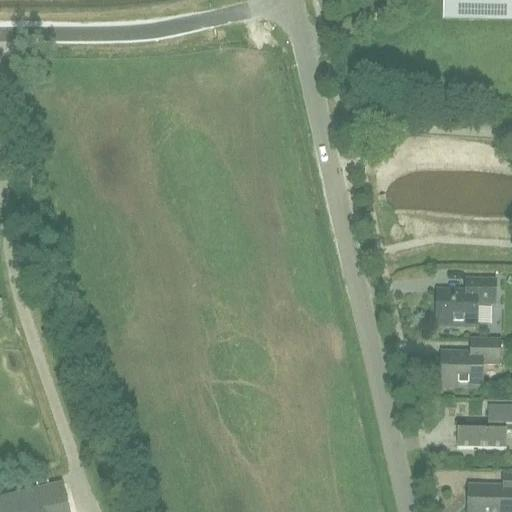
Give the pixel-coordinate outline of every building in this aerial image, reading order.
[(511,20),(511,0),(442,0),(442,19),(443,19),(511,20)] [(494,309),(494,285),(465,285),(465,299),(455,299),(455,291),(438,291),(438,288),(436,288),(435,331),(437,331),(437,321),(452,321),(452,329),(474,330),(474,332),(476,332),(476,309),(494,309)] [(498,365),(499,342),(469,342),(469,356),(458,356),(458,355),(440,355),(439,389),(466,389),(466,386),(480,387),(480,365),(498,365)] [(511,434),(511,409),(486,409),(486,427),(479,427),(479,433),(456,433),(456,451),(506,452),(506,435),(511,434)] [(511,511),(511,477),(503,477),(503,489),(467,489),(467,511),(511,511)] [(0,511),(67,511),(61,484),(49,487),(48,482),(36,485),(37,490),(0,498),(0,511)]
